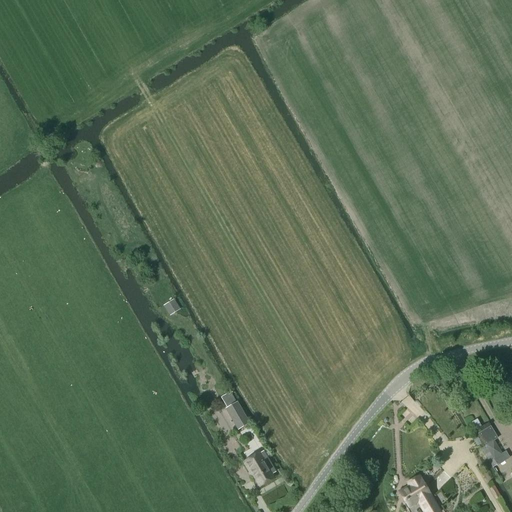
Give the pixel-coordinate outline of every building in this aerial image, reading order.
[(178,309),(173,301),(164,306),(170,315),(178,309)] [(236,403),(230,393),(221,398),(227,408),(226,409),(238,430),(249,423),(237,403),(236,403)] [(502,454),(494,441),(498,439),(490,426),(478,434),(498,466),(510,458),(506,451),(502,454)] [(273,468),(264,452),(261,453),(260,453),(244,462),(249,471),(251,470),(260,486),(273,478),(269,470),(273,468)] [(412,485),(401,491),(406,501),(403,503),(408,511),(443,511),(440,511),(420,476),(411,481),(412,485)]
